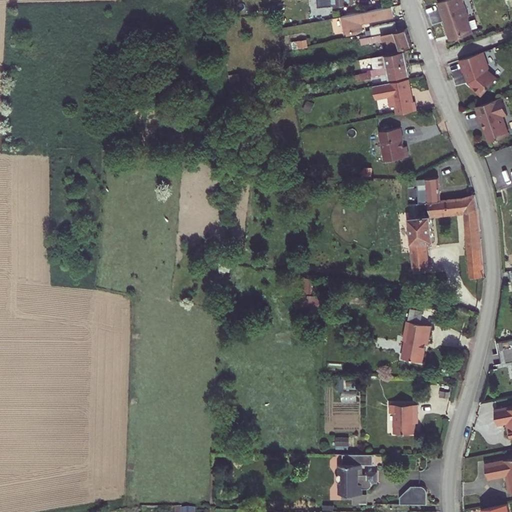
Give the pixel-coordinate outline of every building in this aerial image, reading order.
[(462,0),(441,0),(438,1),(442,14),(441,14),(444,21),(445,20),(446,23),(444,24),(449,37),(452,39),(472,32),(467,18),(468,16),(462,0)] [(393,6),(344,16),(347,33),(363,30),(361,23),(395,16),(393,6)] [(397,31),(396,21),(370,26),(372,36),(397,31)] [(391,50),(401,49),(412,45),(407,29),(397,31),(372,36),(361,38),(362,43),(362,44),(383,40),(386,39),(388,44),(391,50)] [(406,50),(373,57),(375,69),(408,62),(406,50)] [(489,68),(483,51),(460,59),(464,71),(466,71),(468,79),(469,79),(470,81),(472,83),(471,85),(481,95),(497,78),(488,70),(487,68),(489,68)] [(390,79),(411,74),(408,62),(375,69),(371,69),(373,76),(389,72),(390,79)] [(412,78),(376,85),(379,98),(392,95),(394,106),(399,105),(400,113),(420,110),(418,101),(416,101),(412,78)] [(502,97),(476,106),(481,122),(483,121),(486,128),(485,128),(490,141),(509,134),(503,116),(508,115),(502,97)] [(403,127),(382,131),(388,160),(411,156),(409,145),(407,146),(403,127)] [(417,179),(420,203),(428,201),(440,200),(438,177),(417,179)] [(408,204),(414,269),(430,267),(428,242),(434,241),(431,215),(466,211),(467,231),(481,230),(479,208),(475,195),(461,198),(448,199),(440,200),(428,201),(420,203),(408,204)] [(467,231),(468,240),(481,239),(481,230),(467,231)] [(468,240),(470,277),(484,276),(481,239),(468,240)] [(320,303),(320,296),(298,295),(298,302),(320,303)] [(405,341),(402,359),(422,362),(425,345),(427,345),(431,326),(407,321),(404,341),(405,341)] [(418,412),(418,404),(391,404),(391,412),(395,412),(395,433),(415,433),(415,422),(415,412),(418,412)] [(511,405),(496,408),(499,423),(509,421),(511,435),(511,405)] [(340,493),(353,493),(362,493),(362,488),(368,488),(369,488),(371,488),(372,486),(373,485),(373,483),(372,482),(372,481),(371,479),(369,479),(368,478),(367,474),(362,474),(362,472),(362,464),(374,464),(374,454),(344,453),(343,463),(340,463),(340,473),(338,474),(337,475),(337,477),(337,480),(338,482),(340,483),(340,493)] [(511,458),(485,463),(488,478),(506,475),(510,492),(511,491),(511,458)] [(372,481),(372,482),(377,482),(377,472),(362,472),(362,474),(367,474),(368,478),(369,479),(371,479),(372,481)] [(401,504),(428,504),(428,493),(427,491),(426,488),(422,485),(412,485),(401,496),(401,504)] [(353,493),(352,503),(367,503),(368,488),(362,488),(362,493),(353,493)]
